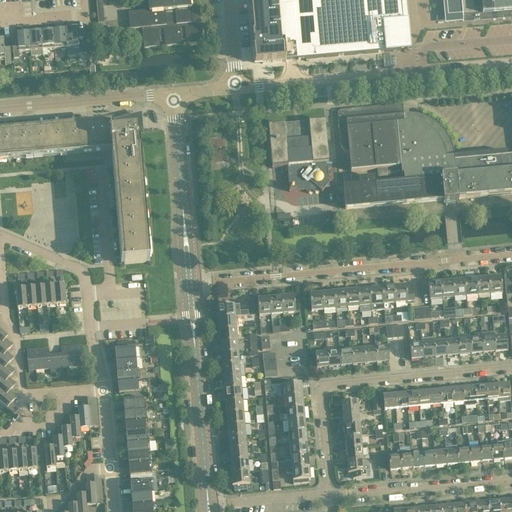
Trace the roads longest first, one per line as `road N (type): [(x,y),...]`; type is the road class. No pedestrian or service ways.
road 1 (residential): [(189,285),(511,258)]
road 2 (residential): [(331,498),(323,390),(511,369)]
road 3 (residential): [(233,86),(511,62)]
road 4 (tertiary): [(207,508),(189,285)]
road 5 (tertiary): [(189,285),(174,97)]
road 6 (residential): [(331,498),(511,484)]
road 7 (residential): [(174,97),(0,111)]
road 8 (residential): [(21,395),(0,249)]
road 9 (residential): [(86,298),(143,294),(146,322),(87,327)]
road 10 (residential): [(84,282),(105,268),(99,169)]
road 11 (residential): [(207,508),(331,498)]
